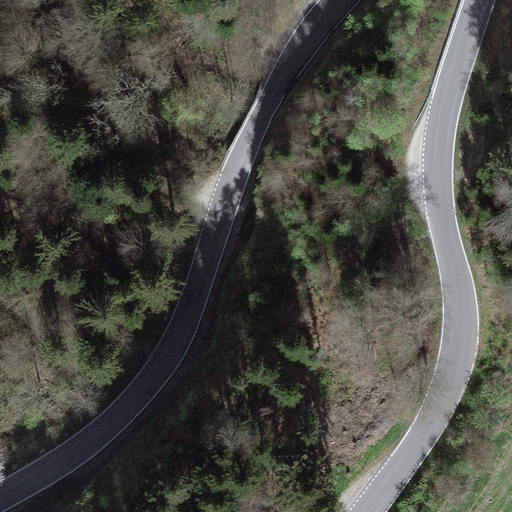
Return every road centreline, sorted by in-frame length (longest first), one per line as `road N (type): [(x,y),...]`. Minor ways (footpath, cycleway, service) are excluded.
road 1 (secondary): [(0,497),(121,414),(163,361),(277,86),(342,0)]
road 2 (secondary): [(479,0),(451,80),(440,144),(453,309),(448,366),(429,412),(359,511)]
